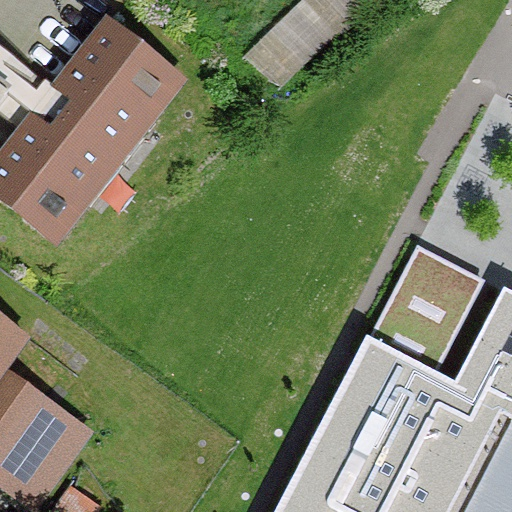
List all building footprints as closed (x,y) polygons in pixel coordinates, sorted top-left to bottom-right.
[(122,48),(59,0),(0,0),(0,56),(72,112),(122,48)] [(284,85),(367,0),(297,0),(248,50),(284,85)] [(511,511),(511,296),(504,292),(456,386),(365,340),(276,511),(511,511)] [(0,340),(9,330),(0,323),(0,340)] [(23,511),(72,431),(0,388),(0,505),(11,511),(23,511)]
